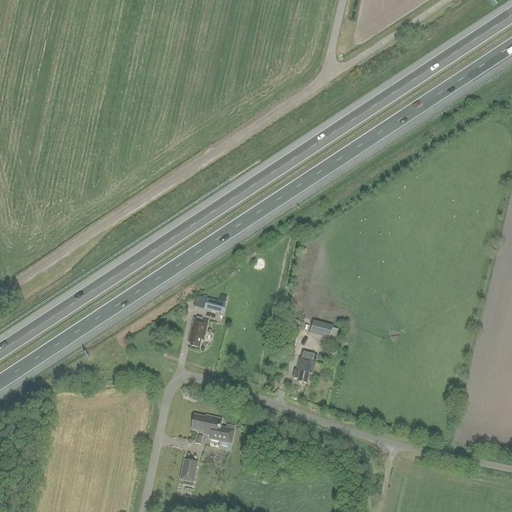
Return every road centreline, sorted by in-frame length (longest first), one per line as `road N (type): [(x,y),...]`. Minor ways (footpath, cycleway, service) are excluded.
road 1 (motorway): [(0,382),(511,45)]
road 2 (motorway): [(511,15),(0,351)]
road 3 (unclassified): [(142,511),(166,388),(176,379),(374,446),(511,475)]
road 4 (unclassified): [(0,294),(327,75)]
road 5 (unclassified): [(327,75),(441,0)]
